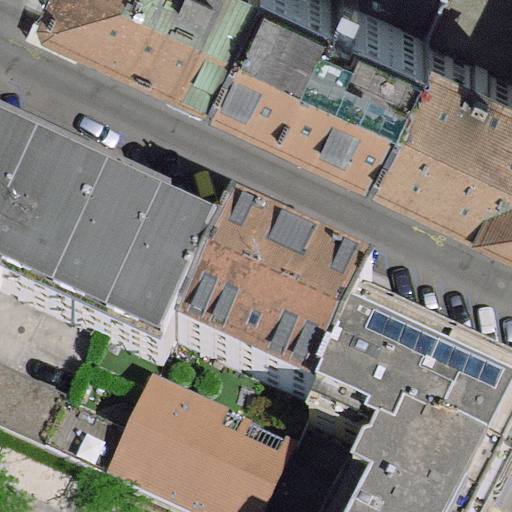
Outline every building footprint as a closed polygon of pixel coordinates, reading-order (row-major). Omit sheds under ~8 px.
[(213,75),(247,0),(49,0),(129,37),(213,75)] [(373,158),(432,32),(364,0),(355,0),(350,12),(328,2),(329,0),(247,0),(213,75),(210,81),(294,121),(373,158)] [(364,0),(432,32),(449,0),(364,0)] [(511,0),(449,0),(432,32),(511,70),(511,0)] [(480,208),(511,144),(511,70),(432,32),(373,158),(423,181),(480,208)] [(511,144),(480,208),(511,223),(511,144)] [(0,299),(2,300),(4,295),(57,179),(0,153),(0,299)] [(166,369),(177,343),(218,254),(138,217),(57,179),(4,295),(166,369)] [(321,410),(361,320),(374,293),(314,265),(230,227),(218,254),(177,343),(321,410)] [(381,456),(395,463),(406,439),(449,460),(453,452),(510,481),(511,476),(511,390),(464,369),(361,320),(321,410),(312,428),(311,432),(366,457),(371,451),(381,456)] [(0,429),(114,482),(137,433),(0,369),(0,429)] [(270,511),(292,466),(298,455),(273,443),(157,389),(137,433),(114,482),(179,511),(270,511)] [(311,432),(312,428),(285,416),(273,443),(298,455),(311,432)] [(395,463),(381,456),(372,473),(365,475),(354,497),(346,511),(493,511),(510,481),(453,452),(449,460),(406,439),(395,463)] [(346,511),(354,497),(292,466),(270,511),(346,511)]
